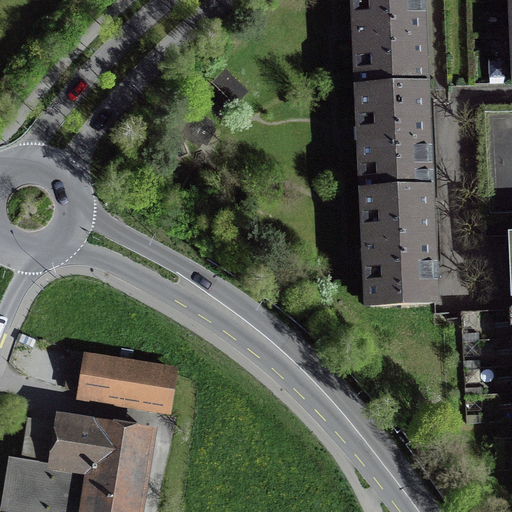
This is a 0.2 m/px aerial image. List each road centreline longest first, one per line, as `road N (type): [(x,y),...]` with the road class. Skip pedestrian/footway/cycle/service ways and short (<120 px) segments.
road 1 (tertiary): [(198,292),(293,364),(419,511)]
road 2 (residential): [(66,178),(103,116),(222,0)]
road 3 (residential): [(165,0),(117,42),(19,164)]
road 4 (tertiary): [(198,292),(176,260),(76,201)]
road 5 (tertiary): [(55,246),(169,289),(198,292)]
